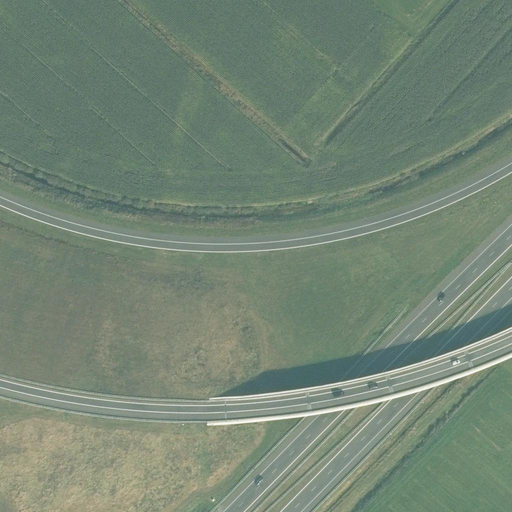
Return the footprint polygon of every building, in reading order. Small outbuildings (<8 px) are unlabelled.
[(195,149),(197,138),(188,136),(186,147),(195,149)] [(260,173),(241,156),(234,164),(223,154),(218,160),(248,187),(260,173)] [(389,241),(397,234),(394,231),(386,238),(389,241)] [(204,277),(191,278),(191,285),(204,285),(204,277)] [(143,304),(142,295),(128,296),(129,304),(143,304)] [(221,448),(215,454),(220,460),(227,453),(221,448)]
